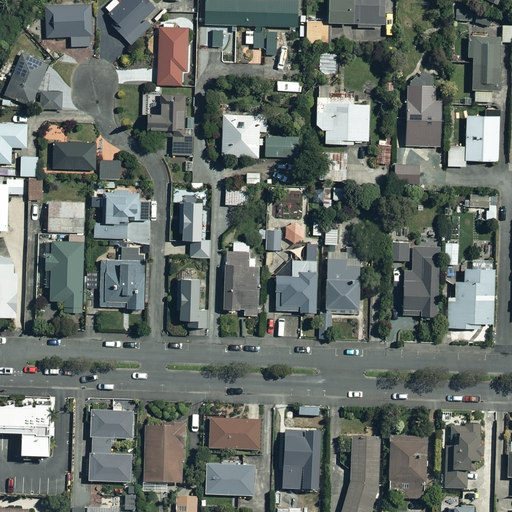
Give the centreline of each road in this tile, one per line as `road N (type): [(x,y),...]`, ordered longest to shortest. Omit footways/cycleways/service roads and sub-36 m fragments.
road 1 (residential): [(155,353),(159,176),(148,156),(110,129),(96,78)]
road 2 (tertiary): [(341,383),(154,377)]
road 3 (tertiary): [(155,353),(341,360)]
road 4 (tertiary): [(511,389),(341,383)]
road 5 (tertiary): [(341,360),(511,366)]
road 6 (tertiary): [(154,377),(4,372)]
road 7 (tertiary): [(5,348),(155,353)]
